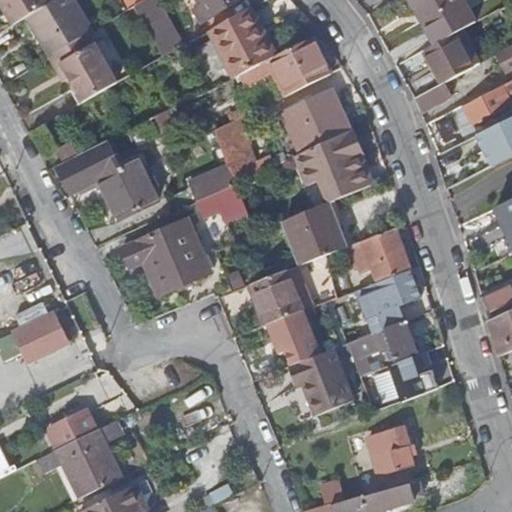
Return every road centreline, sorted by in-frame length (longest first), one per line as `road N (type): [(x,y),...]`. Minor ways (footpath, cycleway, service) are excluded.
road 1 (residential): [(0,116),(60,235),(137,354),(206,326),(285,511)]
road 2 (residential): [(328,0),(379,73),(511,484)]
